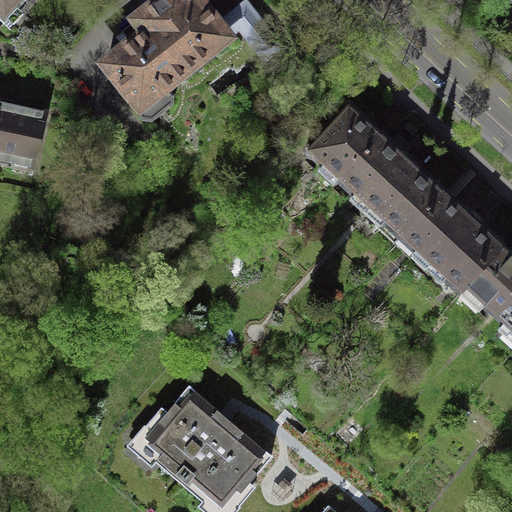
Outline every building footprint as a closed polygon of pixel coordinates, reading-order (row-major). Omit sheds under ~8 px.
[(0,0),(0,19),(4,23),(25,0),(0,0)] [(264,60),(283,45),(282,43),(279,46),(268,32),(268,31),(267,29),(266,30),(255,16),(256,16),(254,14),(246,5),(247,5),(245,2),(244,4),(222,22),(216,15),(217,14),(208,3),(204,6),(198,0),(161,0),(146,13),(122,32),(131,44),(125,48),(126,50),(106,66),(135,104),(132,106),(142,120),(151,121),(171,105),(172,96),(166,88),(238,30),(252,48),(254,48),(264,60)] [(0,159),(35,167),(46,114),(0,103),(0,159)] [(305,151),(338,182),(382,134),(374,127),(349,103),(305,151)] [(413,162),(382,134),(338,182),(399,238),(443,190),(413,162)] [(443,190),(399,238),(460,294),(464,290),(504,246),(474,218),(443,190)] [(511,333),(511,253),(504,246),(464,290),(511,333)] [(160,457),(158,459),(205,499),(207,497),(225,511),(271,457),(231,422),(190,387),(142,442),(160,457)]
